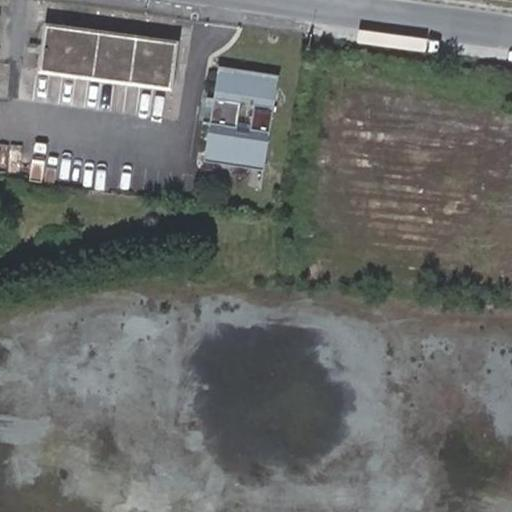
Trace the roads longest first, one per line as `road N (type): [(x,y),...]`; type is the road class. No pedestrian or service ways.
road 1 (unknown): [(203,0),(177,119),(162,136),(132,139),(38,124),(14,73),(14,0)]
road 2 (tertiary): [(280,0),(511,31)]
